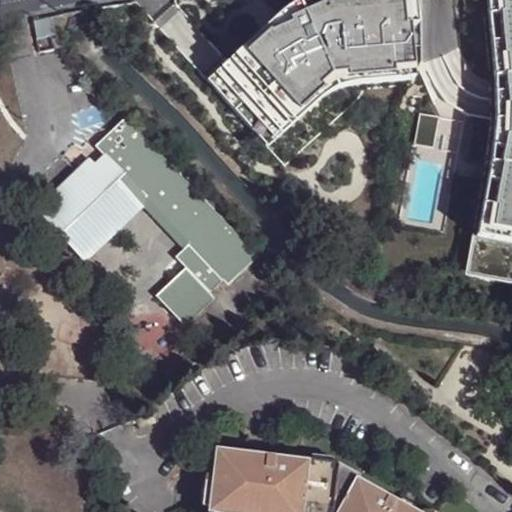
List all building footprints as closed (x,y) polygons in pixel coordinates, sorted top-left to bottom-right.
[(511,0),(473,0),(480,60),(482,107),(477,153),(465,223),(511,231),(511,0)] [(394,80),(387,1),(311,7),(311,3),(298,5),(287,8),(279,11),(272,16),(264,23),(262,24),(254,32),(201,79),(257,142),(306,99),(315,91),(320,88),(333,85),(394,80)] [(29,210),(66,248),(102,215),(98,212),(106,204),(115,214),(131,200),(137,205),(180,250),(172,258),(181,268),(151,297),(179,325),(207,299),(201,293),(216,279),(222,285),(250,257),(119,120),(91,147),(98,155),(87,166),(82,159),(61,179),(29,210)] [(448,192),(451,153),(420,151),(417,190),(448,192)] [(102,215),(66,248),(79,261),(137,205),(131,200),(115,214),(106,204),(98,212),(102,215)] [(477,416),(505,436),(511,426),(511,403),(496,391),(477,416)] [(407,511),(351,481),(354,476),(333,464),(304,461),(304,463),(211,451),(208,477),(204,508),(203,511),(220,511),(221,508),(237,509),(236,511),(407,511)] [(204,508),(208,477),(200,477),(197,507),(204,508)]
